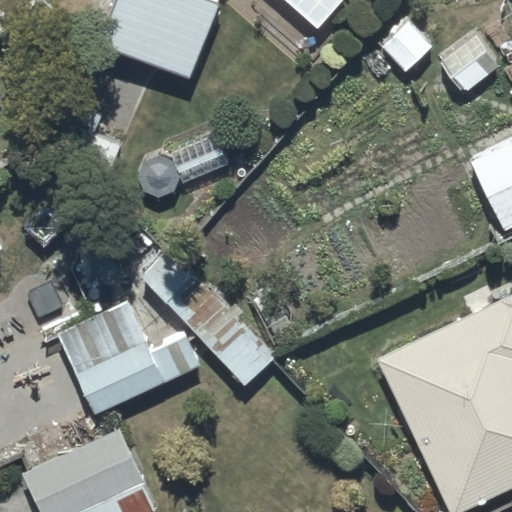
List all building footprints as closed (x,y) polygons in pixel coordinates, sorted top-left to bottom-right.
[(112,0),(99,33),(192,71),(221,0),(112,0)] [(511,129),(468,151),(505,224),(511,221),(511,129)] [(141,270),(245,378),(274,350),(170,242),(141,270)] [(511,286),(377,351),(452,507),(511,478),(511,286)] [(57,327),(96,409),(202,358),(187,326),(153,343),(129,292),(57,327)] [(24,466),(45,511),(158,511),(162,511),(120,421),(24,466)]
